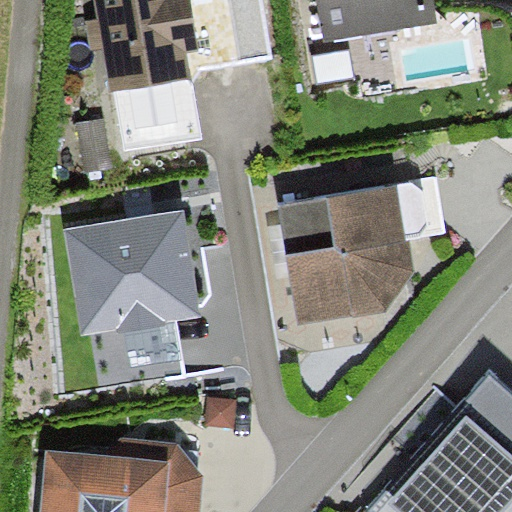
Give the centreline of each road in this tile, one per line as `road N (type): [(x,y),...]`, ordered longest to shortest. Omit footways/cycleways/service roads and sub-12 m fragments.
road 1 (residential): [(220,88),(259,406),(314,459)]
road 2 (track): [(0,299),(26,0)]
road 3 (residential): [(511,243),(314,459)]
